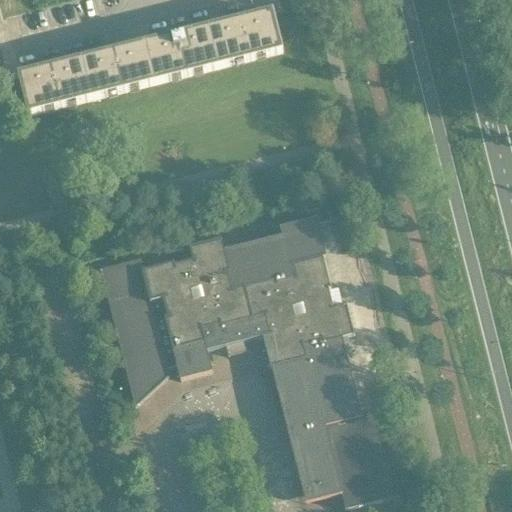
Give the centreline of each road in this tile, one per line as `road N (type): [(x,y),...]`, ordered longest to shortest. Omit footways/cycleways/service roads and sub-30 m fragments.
road 1 (secondary): [(404,0),(511,424)]
road 2 (secondary): [(511,226),(455,0)]
road 3 (residential): [(21,48),(147,17)]
